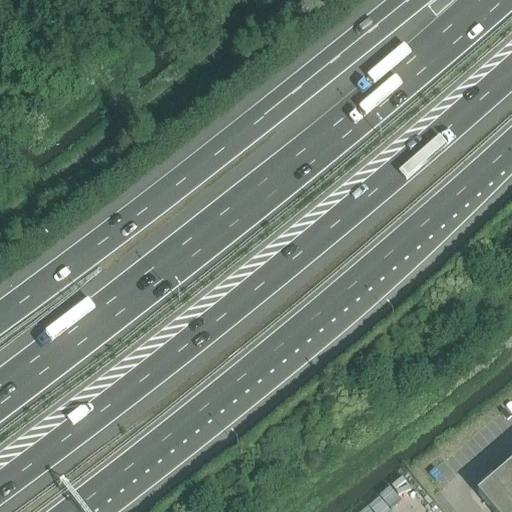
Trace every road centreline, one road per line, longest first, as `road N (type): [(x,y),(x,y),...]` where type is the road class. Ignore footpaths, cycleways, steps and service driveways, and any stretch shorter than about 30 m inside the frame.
road 1 (motorway): [(0,489),(293,260),(511,72)]
road 2 (motorway): [(492,0),(0,398)]
road 3 (motorway): [(73,511),(511,145)]
road 4 (motorway): [(409,0),(0,318)]
